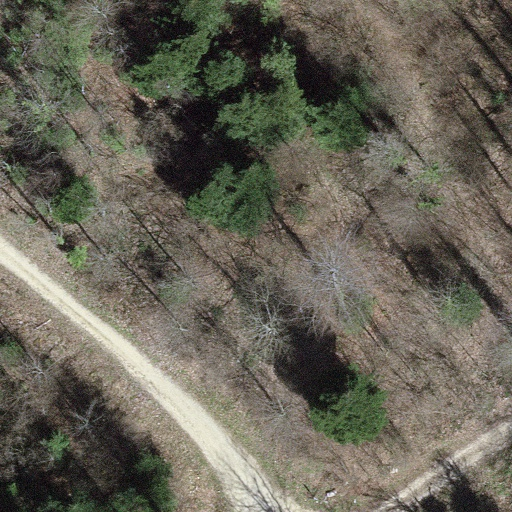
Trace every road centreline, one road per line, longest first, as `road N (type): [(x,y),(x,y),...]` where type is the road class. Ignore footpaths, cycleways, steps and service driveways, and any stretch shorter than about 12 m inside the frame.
road 1 (track): [(266,511),(235,451),(187,396),(0,247)]
road 2 (track): [(511,426),(378,511)]
